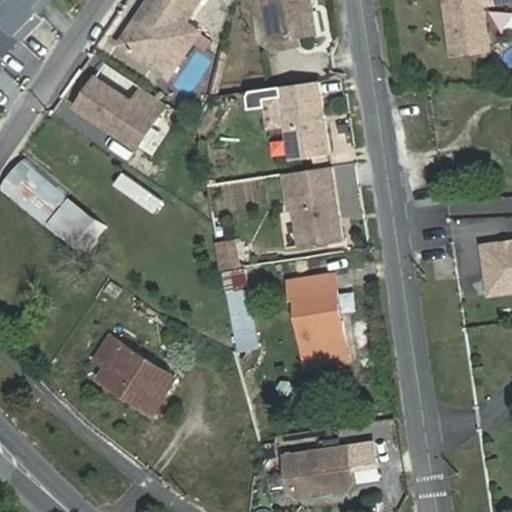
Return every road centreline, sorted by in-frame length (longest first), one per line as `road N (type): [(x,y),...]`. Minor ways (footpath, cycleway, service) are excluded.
road 1 (tertiary): [(438,511),(355,0)]
road 2 (residential): [(100,0),(0,155)]
